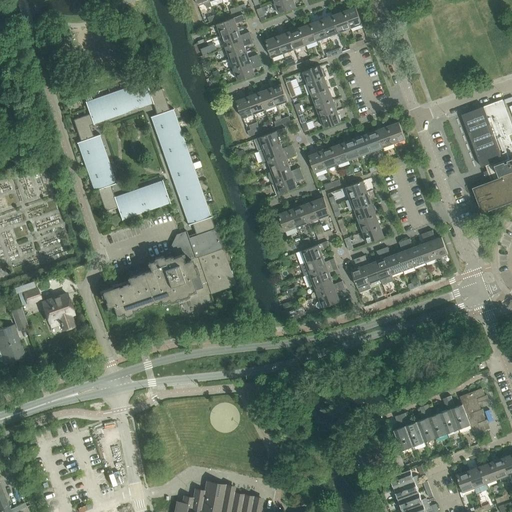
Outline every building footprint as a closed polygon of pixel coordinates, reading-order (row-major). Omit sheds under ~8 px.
[(210,0),(196,0),(199,5),(205,3),(207,8),(212,6),(210,1),(211,1),(210,0)] [(281,0),(275,2),(280,14),(297,7),(294,0),(281,0)] [(351,28),(363,24),(356,6),(344,11),(351,28)] [(340,32),(351,28),(344,11),(333,15),(340,32)] [(245,20),(243,14),(218,24),(222,36),(239,29),(237,23),(245,20)] [(333,15),(322,19),(329,36),(340,32),(333,15)] [(322,19),(311,23),(317,41),(329,36),(322,19)] [(311,23),(300,27),(306,45),(317,41),(311,23)] [(295,49),(306,45),(300,27),(288,31),(295,49)] [(241,35),(239,29),(222,36),(226,47),(252,37),(250,32),(241,35)] [(284,53),(295,49),(288,31),(277,36),(284,53)] [(266,40),(272,57),(284,53),(277,36),(266,40)] [(254,43),(252,37),(226,47),(230,58),(247,52),(245,46),(254,43)] [(215,43),(201,49),(204,55),(217,49),(215,43)] [(247,52),(230,58),(234,69),(260,60),(258,54),(249,57),(247,52)] [(253,69),(262,65),(260,60),(234,69),(239,81),(256,75),(253,69)] [(325,76),(321,65),(303,71),(307,82),(325,76)] [(307,82),(312,94),(329,87),(325,76),(307,82)] [(188,224),(188,225),(192,224),(211,217),(212,217),(211,216),(173,110),(174,109),(170,110),(162,89),(150,93),(146,80),(145,81),(86,102),(86,101),(85,102),(90,114),(73,120),(81,141),(77,143),(78,143),(94,191),(98,190),(105,211),(117,207),(122,220),(122,219),(170,203),(162,180),(162,181),(115,197),(111,185),(118,183),(117,182),(100,135),(101,135),(101,134),(94,136),(90,125),(94,124),(94,125),(95,124),(94,124),(153,103),(157,114),(151,116),(151,117),(152,117),(189,224),(188,224)] [(288,101),(282,83),(271,87),(277,105),(288,101)] [(277,105),(271,87),(259,92),(266,109),(277,105)] [(333,98),(329,87),(312,94),(316,105),(333,98)] [(266,109),(259,92),(248,96),(255,114),(266,109)] [(236,100),(243,118),(255,114),(248,96),(236,100)] [(338,110),(333,98),(316,105),(320,117),(338,110)] [(511,141),(509,135),(511,133),(511,123),(504,103),(503,99),(462,114),(482,166),(486,165),(492,182),(475,188),(483,210),(505,202),(511,199),(511,141)] [(325,128),(342,122),(338,110),(320,117),(325,128)] [(406,139),(399,121),(388,126),(394,143),(406,139)] [(305,131),(310,129),(307,122),(302,123),(305,131)] [(394,143),(388,126),(377,130),(383,147),(394,143)] [(279,137),(288,133),(285,127),(260,137),(255,139),(259,151),(281,142),(279,137)] [(383,147),(377,130),(365,134),(372,152),(383,147)] [(372,152),(365,134),(354,138),(361,156),(372,152)] [(361,156),(354,138),(343,142),(349,160),(361,156)] [(292,145),(283,148),(281,142),(259,151),(263,162),(268,160),(294,150),(292,145)] [(338,164),(349,160),(343,142),(332,147),(338,164)] [(327,168),(338,164),(332,147),(320,151),(327,168)] [(236,152),(239,158),(245,156),(242,150),(236,152)] [(268,160),(272,171),(268,173),(289,165),(287,159),(296,156),(294,150),(268,160)] [(309,155),(315,173),(327,168),(320,151),(309,155)] [(300,167),(291,171),(289,165),(268,173),(272,184),(273,184),(277,182),(302,173),(300,167)] [(298,188),(296,182),(305,178),(302,173),(277,182),(273,184),(277,195),(298,188)] [(364,180),(346,187),(351,198),(368,192),(364,180)] [(355,209),(372,203),(368,192),(351,198),(355,209)] [(331,214),(324,197),(313,201),(319,218),(331,214)] [(319,218),(313,201),(301,205),(308,223),(319,218)] [(359,221),(376,214),(372,203),(355,209),(359,221)] [(301,205),(290,209),(297,227),(298,230),(303,229),(304,226),(303,224),(308,223),(301,205)] [(290,209),(279,214),(285,231),(297,227),(290,209)] [(363,232),(381,225),(376,214),(359,221),(363,232)] [(234,284),(213,224),(211,217),(192,224),(196,235),(189,238),(187,231),(181,233),(178,238),(177,238),(174,244),(175,245),(171,252),(170,252),(170,253),(168,253),(169,257),(164,259),(163,256),(154,259),(155,261),(148,263),(150,270),(128,278),(128,280),(112,286),(112,287),(100,292),(103,301),(106,300),(108,307),(113,305),(117,317),(124,315),(125,318),(133,315),(132,312),(140,309),(139,306),(160,298),(162,304),(169,301),(170,303),(203,291),(204,294),(234,284)] [(367,243),(385,237),(381,225),(363,232),(366,240),(363,241),(364,244),(367,243)] [(442,236),(436,239),(433,230),(427,232),(437,257),(448,253),(442,236)] [(427,232),(422,234),(425,243),(419,245),(426,262),(437,257),(427,232)] [(414,247),(410,238),(405,240),(414,266),(426,262),(419,245),(414,247)] [(399,242),(403,251),(397,253),(403,270),(414,266),(405,240),(399,242)] [(296,252),(301,264),(306,262),(323,256),(321,250),(330,246),(328,241),(296,252)] [(391,255),(388,247),(382,249),(392,274),(403,270),(397,253),(391,255)] [(377,251),(380,260),(374,262),(381,279),(381,278),(383,284),(394,280),(392,274),(382,249),(377,251)] [(374,262),(369,264),(365,255),(360,257),(369,283),(381,279),(374,262)] [(336,264),(334,258),(325,261),(323,256),(306,262),(310,273),(336,264)] [(354,259),(358,268),(352,270),(358,287),(360,292),(371,288),(369,283),(360,257),(354,259)] [(332,278),(329,273),(338,269),(336,264),(310,273),(311,273),(306,275),(310,286),(315,285),(315,284),(332,278)] [(332,278),(315,284),(315,285),(319,296),(345,286),(343,281),(334,284),(332,278)] [(347,292),(345,286),(319,296),(321,301),(318,302),(316,304),(317,307),(320,308),(340,301),(338,295),(347,292)] [(22,305),(27,304),(28,305),(42,300),(38,287),(23,291),(23,290),(17,291),(22,305)] [(67,294),(42,303),(49,322),(59,318),(63,330),(74,326),(70,315),(74,313),(67,294)] [(284,308),(285,308),(288,307),(296,304),(295,300),(283,304),(284,308)] [(289,320),(306,314),(303,306),(286,313),(289,320)] [(20,308),(10,312),(17,331),(26,327),(20,308)] [(14,324),(0,329),(0,347),(0,348),(0,347),(0,360),(4,359),(5,362),(25,355),(14,324)] [(460,396),(463,404),(475,437),(486,433),(485,430),(490,428),(487,419),(486,419),(483,413),(484,412),(483,408),(482,409),(479,402),(489,398),(487,394),(485,395),(483,388),(460,396)] [(456,406),(451,395),(447,397),(459,429),(471,425),(475,437),(463,404),(456,406)] [(443,399),(447,410),(440,412),(448,433),(459,429),(447,397),(443,399)] [(433,415),(429,404),(424,406),(436,438),(448,433),(440,412),(433,415)] [(420,407),(424,419),(417,421),(425,442),(436,438),(424,406),(420,407)] [(410,424),(406,413),(402,414),(414,446),(425,442),(417,421),(410,424)] [(393,427),(402,451),(414,446),(402,414),(397,416),(401,424),(393,427)] [(508,475),(511,473),(511,453),(501,458),(508,475)] [(508,475),(501,458),(490,462),(497,479),(508,475)] [(497,479),(490,462),(479,466),(485,483),(497,479)] [(474,488),(477,494),(488,490),(485,483),(479,466),(468,470),(474,488)] [(414,476),(412,469),(390,477),(395,488),(419,479),(418,475),(414,476)] [(457,475),(463,492),(474,488),(468,470),(457,475)] [(418,485),(421,483),(419,479),(395,488),(393,489),(397,501),(399,500),(420,492),(418,485)] [(0,511),(13,511),(27,507),(25,503),(10,509),(0,484),(0,511)] [(259,511),(261,507),(262,499),(234,494),(236,486),(226,484),(225,487),(216,486),(206,484),(204,493),(195,491),(193,500),(183,498),(183,502),(177,501),(174,511),(259,511)] [(420,492),(399,500),(403,511),(428,502),(426,498),(423,499),(420,492)] [(428,502),(403,511),(427,511),(426,508),(430,506),(428,502)]
